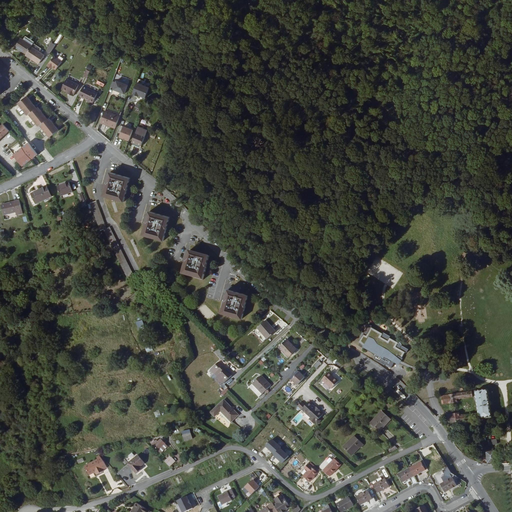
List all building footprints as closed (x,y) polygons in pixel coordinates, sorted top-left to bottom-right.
[(20,38),(15,47),(26,54),(25,55),(38,63),(44,54),(31,46),(31,45),(20,38)] [(46,50),(50,52),(55,44),(51,41),(46,50)] [(53,69),(57,71),(62,63),(54,58),(49,67),(53,69)] [(62,89),(67,91),(69,92),(69,94),(73,95),(78,84),(66,79),(62,89)] [(115,81),(113,81),(110,86),(113,88),(113,89),(125,94),(129,84),(116,79),(115,81)] [(150,87),(137,82),(133,93),(139,96),(140,95),(146,97),(150,87)] [(97,93),(83,86),(78,95),(92,102),(97,93)] [(24,95),(16,103),(18,106),(23,112),(26,114),(27,113),(30,116),(35,122),(37,125),(39,124),(41,127),(46,132),(49,135),(57,127),(47,116),(46,117),(36,106),(34,107),(24,95)] [(18,106),(15,109),(20,115),(23,112),(18,106)] [(102,120),(117,123),(122,110),(107,107),(102,120)] [(35,122),(30,116),(26,119),(31,125),(35,122)] [(149,127),(140,122),(135,134),(145,138),(149,127)] [(3,123),(0,125),(0,138),(9,130),(3,123)] [(123,125),(119,137),(129,140),(133,128),(123,125)] [(46,132),(41,127),(38,129),(43,135),(46,132)] [(24,168),(39,156),(29,144),(14,157),(24,168)] [(109,179),(105,192),(128,198),(132,185),(131,185),(134,175),(112,168),(109,179)] [(67,191),(79,187),(75,178),(63,182),(67,191)] [(38,203),(53,196),(49,186),(33,193),(38,203)] [(4,215),(23,210),(21,199),(2,204),(4,215)] [(97,200),(91,202),(93,208),(101,230),(104,228),(107,227),(97,200)] [(152,208),(151,211),(149,220),(148,220),(145,232),(166,238),(169,225),(168,225),(171,214),(155,209),(152,208)] [(133,276),(110,226),(107,227),(104,228),(127,279),(133,276)] [(187,260),(183,273),(205,279),(209,266),(208,266),(211,255),(191,249),(188,260),(187,260)] [(225,300),(224,300),(221,312),(243,318),(246,305),(245,305),(248,294),(240,292),(241,288),(231,285),(230,289),(228,289),(225,300)] [(364,341),(365,342),(366,340),(378,328),(373,324),(374,323),(371,321),(365,329),(363,329),(361,334),(360,337),(364,341)] [(276,332),(266,322),(258,329),(269,340),(276,332)] [(384,332),(378,328),(366,340),(378,348),(383,352),(379,359),(374,355),(373,355),(389,366),(395,356),(400,360),(402,357),(401,356),(404,352),(406,352),(408,349),(402,344),(402,343),(399,340),(398,341),(390,336),(391,335),(384,330),(384,332)] [(280,347),(290,357),(294,354),(296,352),(298,350),(289,340),(280,347)] [(364,342),(376,351),(377,349),(366,341),(365,342),(364,342)] [(376,351),(374,355),(379,359),(383,352),(378,348),(377,349),(376,351)] [(224,383),(231,376),(230,374),(229,375),(221,367),(215,373),(224,383)] [(229,375),(230,374),(222,367),(221,367),(229,375)] [(295,384),(303,376),(300,374),(292,381),(295,384)] [(339,382),(330,374),(324,381),(332,389),(339,382)] [(271,385),(262,375),(253,383),(263,393),(271,385)] [(306,379),(303,376),(295,384),(298,387),(306,379)] [(223,396),(229,391),(226,388),(221,393),(223,396)] [(490,418),(486,390),(474,392),(477,415),(478,420),(490,418)] [(471,397),(470,393),(440,397),(441,404),(449,403),(449,404),(456,403),(455,400),(471,397)] [(222,409),(232,420),(240,413),(225,398),(212,410),(216,415),(222,409)] [(319,411),(316,408),(310,402),(306,406),(302,410),(310,418),(309,419),(314,424),(323,414),(319,411)] [(390,420),(381,412),(370,424),(379,432),(390,420)] [(446,423),(474,421),(474,420),(478,420),(477,415),(459,417),(459,414),(445,416),(446,423)] [(363,445),(353,436),(342,448),(351,456),(359,447),(360,448),(363,445)] [(155,437),(150,442),(157,449),(164,441),(159,437),(157,439),(155,437)] [(157,449),(159,451),(166,443),(164,441),(157,449)] [(480,458),(481,463),(482,463),(481,462),(483,461),(487,460),(488,463),(495,461),(493,453),(487,454),(487,457),(480,458)] [(99,466),(104,463),(99,454),(82,463),(87,472),(93,469),(94,471),(101,468),(99,466)] [(141,469),(146,465),(140,457),(130,465),(138,475),(143,472),(141,469)] [(172,457),(166,462),(171,467),(177,462),(173,458),(172,457)] [(457,478),(460,475),(450,458),(441,467),(447,472),(457,478)] [(341,465),(334,459),(323,471),(329,477),(332,474),(341,465)] [(309,478),(312,475),(315,471),(306,463),(303,467),(305,469),(300,475),(307,481),(309,478)] [(425,471),(420,463),(409,469),(413,477),(425,471)] [(402,483),(413,477),(409,469),(397,475),(402,483)] [(445,493),(457,486),(452,478),(440,485),(445,493)] [(377,493),(389,487),(384,479),(373,485),(377,493)] [(252,495),(260,487),(253,480),(245,487),(252,495)] [(231,490),(217,496),(221,505),(231,501),(231,499),(235,497),(231,490)] [(360,506),(371,499),(367,491),(355,498),(360,506)] [(276,510),(277,511),(283,511),(285,511),(290,508),(281,495),(274,500),(277,504),(273,506),(276,510)] [(186,511),(192,509),(186,497),(177,502),(181,511),(186,511)] [(339,511),(342,511),(353,506),(348,498),(342,501),(341,498),(335,502),(339,511)] [(148,511),(149,511),(137,503),(130,511),(148,511)]
